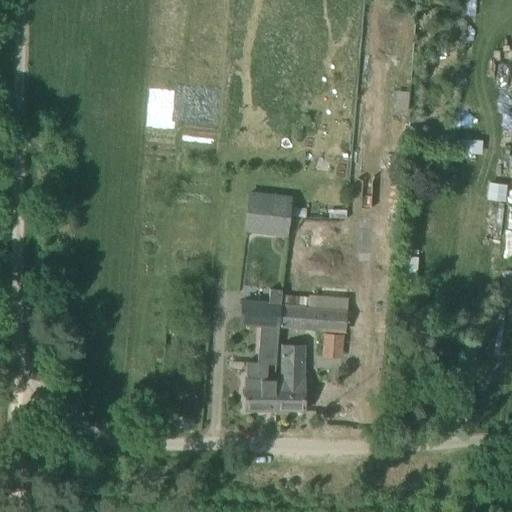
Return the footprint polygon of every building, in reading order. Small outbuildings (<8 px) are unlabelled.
[(397,107),(407,108),(409,91),(398,90),(397,107)] [(504,200),(506,184),(490,182),(488,197),(504,200)] [(291,197),(248,192),(243,233),(287,238),(291,197)] [(292,209),(291,218),(307,218),(307,209),(292,209)] [(279,327),(281,305),(282,295),(282,291),(270,289),(268,304),(242,302),(240,324),(260,326),(257,363),(246,363),(246,411),(274,411),(274,381),(267,381),(267,364),(276,364),(279,327)] [(281,305),(279,327),(286,328),(304,330),(319,331),(343,333),(345,311),(281,305)] [(303,376),(303,349),(303,345),(280,344),(280,378),(274,378),(274,381),(274,411),(304,412),(304,376),(303,376)]
